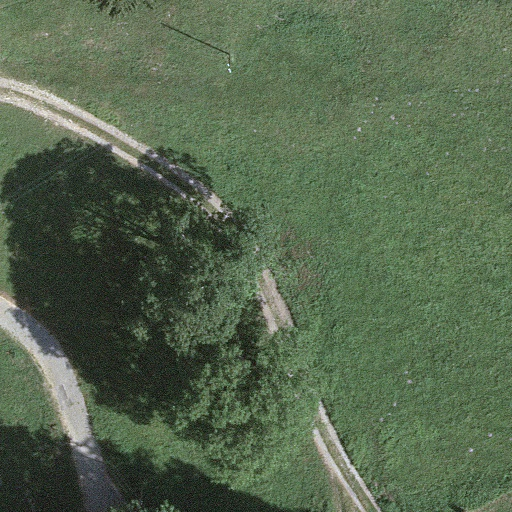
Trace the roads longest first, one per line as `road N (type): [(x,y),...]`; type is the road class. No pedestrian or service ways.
road 1 (track): [(0,90),(47,106),(203,201),(255,272),(330,454),(374,511)]
road 2 (track): [(96,511),(56,374),(41,349),(0,315)]
